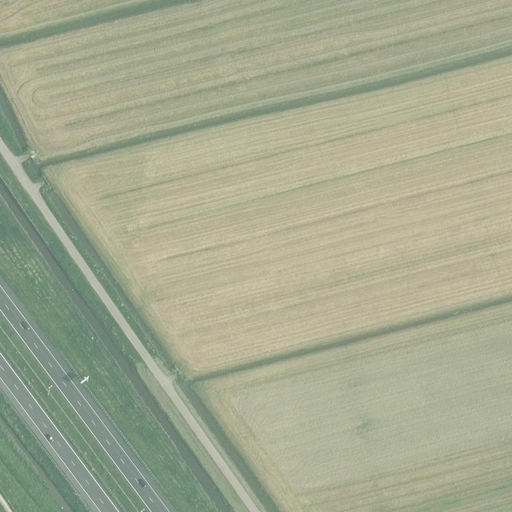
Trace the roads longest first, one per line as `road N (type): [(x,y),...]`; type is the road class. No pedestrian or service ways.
road 1 (unclassified): [(254,511),(0,149)]
road 2 (motorway): [(159,511),(0,298)]
road 3 (motorway): [(0,363),(109,511)]
